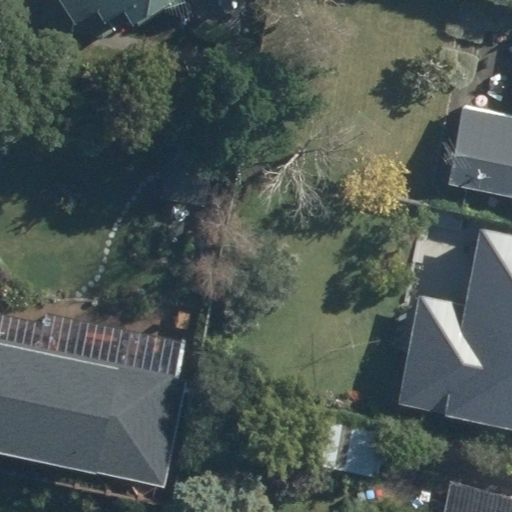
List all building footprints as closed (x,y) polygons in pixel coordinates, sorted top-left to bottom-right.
[(76,0),(84,11),(100,0),(110,14),(130,1),(140,16),(164,0),(76,0)] [(511,113),(462,103),(446,176),(511,190),(511,113)] [(420,291),(399,396),(511,418),(511,217),(485,212),(467,300),(420,291)] [(127,348),(0,317),(0,455),(139,489),(183,311),(139,300),(127,348)] [(316,412),(307,456),(386,472),(395,427),(316,412)] [(511,511),(511,486),(458,476),(450,511),(511,511)]
